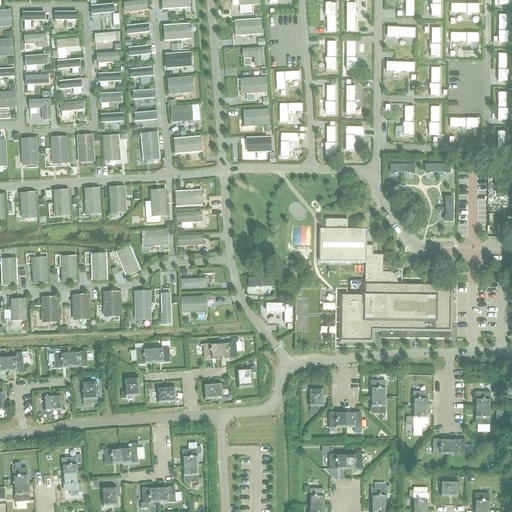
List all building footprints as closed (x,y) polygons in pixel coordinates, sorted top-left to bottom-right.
[(182,0),(160,0),(161,10),(183,9),(182,0)] [(405,0),(405,16),(414,16),(414,0),(405,0)] [(432,0),(432,5),(430,5),(430,9),(432,9),(431,17),(441,17),(440,0),(432,0)] [(145,1),(122,3),(123,13),(146,10),(145,1)] [(112,4),(90,6),(91,14),(91,15),(113,13),(112,4)] [(326,12),(325,12),(325,16),(327,16),(327,32),(335,32),(335,4),(326,4),(326,12)] [(356,4),(347,4),(346,32),(355,32),(355,16),(357,16),(357,12),(356,12),(356,4)] [(479,5),(451,5),(451,13),(467,14),(467,15),(471,16),(471,14),(479,14),(479,5)] [(9,10),(0,11),(0,27),(11,27),(9,10)] [(75,12),(53,12),(53,21),(76,21),(75,12)] [(44,13),(22,13),(22,21),(24,21),(24,30),(30,30),(30,21),(44,21),(44,13)] [(507,16),(498,16),(498,44),(507,44),(507,36),(508,36),(508,32),(507,32),(507,16)] [(260,19),(238,21),(239,36),(262,35),(260,19)] [(148,24),(125,27),(126,35),(149,32),(148,24)] [(184,24),(162,26),(163,42),(185,40),(184,24)] [(387,28),(387,37),(395,37),(395,39),(399,39),(399,37),(415,37),(415,29),(387,28)] [(431,45),(430,45),(430,49),(431,49),(431,57),(440,57),(440,29),(432,29),(431,45)] [(114,33),(93,35),(94,43),(115,41),(114,33)] [(478,34),(450,34),(450,43),(466,43),(466,45),(470,45),(470,43),(478,44),(478,34)] [(44,35),(23,36),(23,45),(36,44),(37,49),(45,48),(45,43),(44,35)] [(78,39),(55,41),(56,49),(78,46),(78,39)] [(11,40),(0,40),(0,56),(12,56),(11,40)] [(327,58),(325,58),(325,62),(326,62),(326,70),(335,70),(335,42),(327,42),(327,58)] [(354,42),(346,43),(346,70),(355,70),(355,62),(356,62),(356,58),(355,58),(354,42)] [(149,46),(127,48),(128,57),(150,55),(149,46)] [(254,66),(262,65),(261,48),(242,49),(242,59),(253,58),(254,66)] [(118,53),(95,54),(96,64),(98,64),(98,68),(106,68),(106,63),(118,62),(118,53)] [(187,53),(165,54),(166,69),(188,67),(187,53)] [(506,55),(498,55),(498,83),(507,83),(507,75),(508,75),(508,71),(506,71),(506,55)] [(46,56),(24,57),(25,66),(47,65),(46,56)] [(78,60),(56,62),(57,70),(72,69),(72,74),(78,73),(78,68),(79,68),(78,60)] [(387,62),(386,72),(394,71),(394,73),(398,73),(398,71),(415,72),(414,63),(387,62)] [(130,70),(129,70),(130,78),(152,76),(151,68),(130,70)] [(431,85),(429,85),(429,89),(430,89),(430,96),(439,97),(440,69),(431,68),(431,85)] [(13,69),(0,69),(0,77),(13,77),(13,69)] [(298,72),(275,73),(276,82),(276,91),(284,90),(284,81),(288,81),(288,82),(291,82),(291,81),(299,80),(298,72)] [(120,73),(97,75),(98,83),(120,81),(120,73)] [(47,76),(24,77),(25,85),(48,85),(47,76)] [(166,80),(168,96),(193,93),(192,77),(166,80)] [(265,78),(245,79),(246,95),(266,94),(265,78)] [(80,80),(58,82),(58,90),(73,89),(73,95),(81,94),(81,88),(80,80)] [(355,86),(346,87),(346,116),(355,116),(355,108),(356,108),(356,105),(355,105),(355,86)] [(326,103),(324,103),(324,107),(326,107),(325,115),(335,115),(335,87),(326,87),(326,103)] [(154,90),(131,92),(132,100),(154,99),(154,90)] [(0,109),(15,108),(14,92),(0,92),(0,109)] [(121,93),(99,95),(99,104),(121,103),(121,93)] [(506,93),(498,93),(497,121),(506,121),(507,114),(508,114),(508,110),(506,110),(506,93)] [(28,101),(28,109),(41,109),(42,121),(50,120),(49,100),(28,101)] [(83,102),(59,104),(60,112),(61,112),(61,118),(68,117),(67,112),(84,110),(83,102)] [(302,105),(279,105),(279,112),(279,122),(287,122),(287,112),(291,112),(291,114),(295,114),(295,112),(302,112),(302,105)] [(170,108),(171,123),(192,121),(191,106),(170,108)] [(404,123),(403,123),(403,127),(404,127),(404,135),(413,135),(413,107),(405,107),(404,123)] [(430,124),(429,124),(429,128),(430,128),(430,136),(439,136),(439,108),(431,108),(430,124)] [(268,110),(246,111),(247,127),(269,126),(268,110)] [(155,112),(133,114),(134,122),(156,121),(155,112)] [(122,114),(100,115),(100,123),(122,122),(122,114)] [(478,119),(450,119),(450,128),(466,128),(466,130),(470,130),(470,128),(478,128),(478,119)] [(326,144),(324,144),(324,148),(326,148),(325,156),(335,156),(335,128),(334,128),(330,128),(326,128),(326,144)] [(362,128),(346,128),(346,136),(345,151),(354,151),(354,144),(355,144),(355,140),(354,140),(354,137),(362,137),(362,128)] [(505,132),(497,132),(497,154),(506,154),(506,148),(506,145),(505,145),(505,132)] [(157,134),(140,135),(142,156),(159,154),(157,134)] [(297,134),(280,134),(280,142),(280,157),(288,158),(288,151),(289,151),(289,148),(288,148),(288,143),(297,143),(297,134)] [(118,136),(103,137),(104,157),(119,156),(118,136)] [(92,137),(77,137),(78,157),(93,157),(92,137)] [(197,137),(172,140),(174,155),(199,153),(197,137)] [(66,138),(51,138),(52,158),(67,158),(66,138)] [(270,138),(251,139),(251,153),(270,152),(270,138)] [(36,139),(21,140),(22,160),(37,159),(36,139)] [(402,165),(389,165),(389,174),(394,174),(394,173),(402,173),(402,165)] [(414,165),(402,165),(402,173),(410,173),(410,174),(414,174),(414,165)] [(437,165),(425,165),(425,174),(429,174),(429,173),(437,173),(437,165)] [(450,165),(437,165),(437,173),(446,173),(446,174),(450,174),(450,165)] [(124,188),(108,188),(108,195),(109,210),(125,209),(124,188)] [(99,189),(83,190),(83,196),(84,212),(100,211),(99,189)] [(167,217),(165,190),(149,191),(151,218),(167,217)] [(63,191),(52,192),(53,198),(54,214),(69,213),(68,191),(63,191)] [(196,191),(174,192),(175,208),(197,207),(196,191)] [(35,193),(19,194),(19,201),(20,216),(36,215),(35,193)] [(407,194),(400,200),(407,210),(414,205),(408,198),(410,197),(407,194)] [(453,198),(444,198),(444,202),(445,202),(445,210),(453,210),(453,198)] [(413,205),(407,210),(415,220),(422,215),(419,211),(419,212),(413,205)] [(445,218),(444,218),(444,222),(453,222),(453,210),(445,210),(445,218)] [(201,212),(175,214),(176,224),(201,222),(201,212)] [(325,227),(317,227),(317,252),(318,252),(318,259),(317,259),(317,264),(365,265),(364,296),(341,295),(340,342),(364,342),(364,331),(372,331),(380,331),(380,338),(450,339),(450,321),(451,286),(396,285),(390,275),(383,274),(383,255),(374,255),(374,246),(368,246),(368,228),(347,227),(348,220),(325,219),(325,227)] [(167,231),(145,232),(146,248),(168,247),(167,231)] [(202,236),(176,237),(177,247),(203,246),(202,236)] [(131,251),(117,258),(125,278),(140,272),(131,251)] [(106,259),(91,260),(91,282),(106,281),(106,259)] [(76,261),(60,261),(61,283),(76,283),(76,261)] [(46,262),(31,263),(32,285),(47,284),(46,262)] [(16,264),(0,264),(1,286),(16,286),(16,264)] [(248,279),(248,288),(255,288),(255,289),(259,289),(259,288),(261,288),(261,287),(274,287),(273,278),(261,278),(248,279)] [(206,280),(180,281),(180,289),(206,289),(206,280)] [(150,292),(133,293),(134,315),(150,314),(150,292)] [(118,293),(103,293),(103,315),(119,315),(118,293)] [(170,294),(160,295),(161,325),(171,325),(170,294)] [(87,296),(71,296),(73,318),(88,318),(87,296)] [(56,298),(41,298),(41,320),(57,320),(56,298)] [(202,298),(180,299),(181,315),(203,314),(202,298)] [(26,321),(25,300),(9,300),(10,322),(26,321)] [(285,304),(266,304),(265,313),(276,313),(281,313),(284,313),(284,323),(292,323),(293,304),(285,304)] [(231,344),(220,345),(221,359),(237,358),(236,344),(237,344),(237,338),(230,339),(231,344)] [(221,359),(220,345),(204,346),(205,360),(221,359)] [(70,353),(71,368),(87,367),(86,353),(89,352),(88,348),(83,348),(83,353),(70,353)] [(161,349),(153,350),(154,364),(169,362),(168,348),(161,349)] [(54,351),(54,354),(55,369),(71,368),(70,353),(60,354),(60,350),(54,351)] [(154,364),(153,350),(143,350),(137,351),(138,365),(154,364)] [(24,371),(23,357),(23,353),(16,353),(17,357),(7,358),(8,372),(24,371)] [(250,371),(237,372),(238,388),(253,387),(252,373),(255,373),(255,367),(250,368),(250,371)] [(125,391),(121,392),(121,399),(126,399),(126,396),(140,395),(139,383),(139,380),(138,380),(125,381),(125,391)] [(96,382),(82,383),(83,400),(91,399),(91,404),(97,404),(96,382)] [(371,399),(385,399),(385,383),(371,383),(371,399)] [(218,399),(222,399),(222,398),(221,385),(205,386),(206,400),(218,399)] [(159,404),(175,403),(174,388),(158,389),(159,404)] [(323,392),(309,392),(309,408),(323,408),(323,392)] [(428,393),(414,393),(414,397),(414,409),(428,409),(428,393)] [(475,393),(475,409),(489,409),(489,393),(475,393)] [(60,399),(44,400),(45,412),(56,411),(57,415),(60,415),(59,411),(61,411),(60,399)] [(385,399),(371,399),(371,415),(385,415),(385,399)] [(428,409),(414,409),(413,419),(407,419),(407,425),(413,425),(413,428),(425,428),(425,425),(428,425),(428,409)] [(489,409),(475,409),(475,425),(489,425),(489,409)] [(345,429),(345,415),(329,415),(329,429),(330,429),(330,431),(335,431),(335,429),(345,429)] [(361,415),(345,415),(345,429),(354,429),(354,434),(361,434),(361,429),(361,415)] [(449,455),(449,441),(434,441),(433,455),(449,455)] [(465,441),(449,441),(449,455),(465,455),(465,441)] [(128,448),(120,449),(121,464),(137,463),(135,448),(138,447),(138,443),(128,444),(128,448)] [(104,447),(100,448),(100,452),(104,451),(105,465),(121,464),(120,449),(105,450),(104,447)] [(184,467),(198,466),(197,455),(201,455),(201,448),(197,448),(197,451),(183,451),(184,467)] [(345,456),(346,471),(362,470),(361,451),(355,451),(355,456),(345,456)] [(62,460),(63,476),(78,474),(77,464),(82,464),(81,456),(75,456),(75,459),(62,460)] [(335,456),(329,456),(330,470),(346,470),(345,456),(335,456)] [(198,466),(184,467),(184,483),(197,483),(197,485),(202,485),(202,478),(198,479),(198,466)] [(14,486),(29,485),(28,469),(13,470),(14,486)] [(78,474),(63,476),(65,491),(78,490),(78,493),(82,493),(81,484),(79,484),(78,474)] [(458,497),(458,483),(442,483),(442,497),(458,497)] [(30,501),(29,485),(14,486),(15,502),(30,501)] [(310,507),(324,507),(324,491),(310,490),(310,487),(305,487),(305,494),(310,494),(310,507)] [(372,506),(386,506),(386,495),(390,495),(390,487),(386,487),(386,490),(372,490),(372,506)] [(175,488),(158,489),(159,503),(175,502),(175,488)] [(103,506),(117,505),(116,489),(102,490),(103,506)] [(143,503),(140,503),(140,509),(148,509),(148,504),(159,503),(158,489),(143,489),(143,503)] [(428,511),(428,495),(414,495),(414,491),(409,491),(409,497),(414,497),(414,511),(428,511)] [(489,495),(475,495),(474,511),(489,511),(489,495)]
